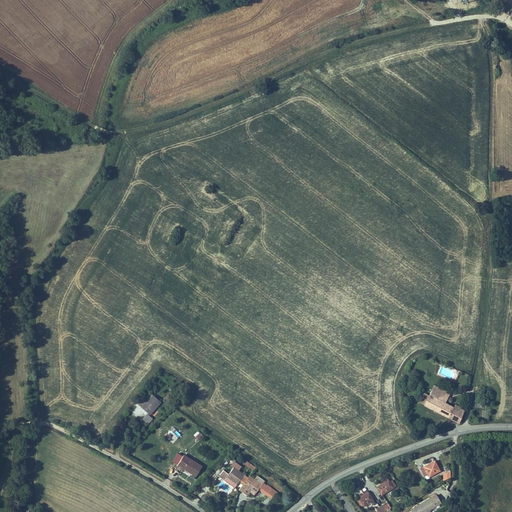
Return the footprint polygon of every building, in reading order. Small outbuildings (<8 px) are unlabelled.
[(446,389),(436,383),(430,392),(441,398),(446,389)] [(430,392),(426,390),(420,400),(458,420),(465,406),(456,401),(453,405),(441,398),(430,392)] [(162,399),(154,392),(143,406),(147,409),(152,413),(162,399)] [(142,418),(147,424),(153,418),(147,413),(142,418)] [(204,462),(186,451),(179,462),(181,464),(185,466),(186,465),(198,473),(204,462)] [(233,461),(236,463),(230,470),(225,466),(220,473),(228,478),(231,481),(232,479),(236,483),(238,480),(239,481),(241,479),(245,482),(251,475),(240,467),(243,462),(236,457),(233,461)] [(257,467),(259,463),(251,457),(249,460),(257,467)] [(246,460),(244,464),(252,470),(255,466),(246,460)] [(426,463),(419,466),(423,473),(426,472),(427,475),(438,469),(434,460),(426,463)] [(264,481),(252,473),(251,475),(245,482),(243,486),(244,487),(243,488),(248,492),(251,488),(256,492),(260,486),(269,492),(274,485),(265,479),(264,481)] [(381,495),(397,484),(390,474),(375,485),(381,495)] [(364,491),(359,494),(365,502),(374,495),(369,488),(364,491)] [(436,497),(433,493),(412,506),(413,507),(410,508),(412,511),(420,511),(439,502),(436,497)] [(385,499),(393,509),(394,507),(392,504),(393,503),(388,497),(385,499)] [(380,503),(384,509),(389,506),(391,510),(393,509),(385,499),(380,503)] [(384,509),(380,503),(376,504),(381,511),(385,511),(386,511),(384,509)]
